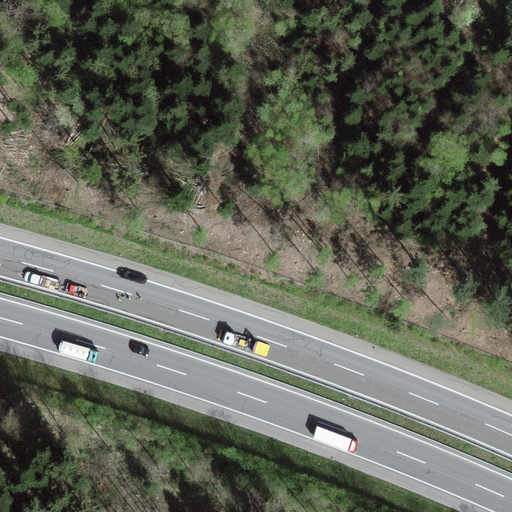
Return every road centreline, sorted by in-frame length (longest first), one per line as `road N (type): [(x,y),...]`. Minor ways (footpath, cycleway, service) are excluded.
road 1 (motorway): [(0,319),(329,427),(511,503)]
road 2 (motorway): [(511,438),(281,348),(0,260)]
